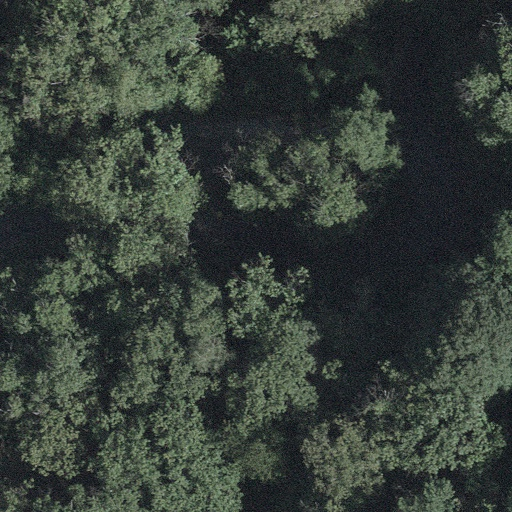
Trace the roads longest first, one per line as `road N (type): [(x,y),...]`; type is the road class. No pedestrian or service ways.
road 1 (residential): [(0,228),(67,218),(311,249),(389,248),(431,226),(432,175),(414,151)]
road 2 (residential): [(0,98),(189,151),(414,151)]
road 3 (residential): [(414,151),(408,86),(416,43),(437,0)]
